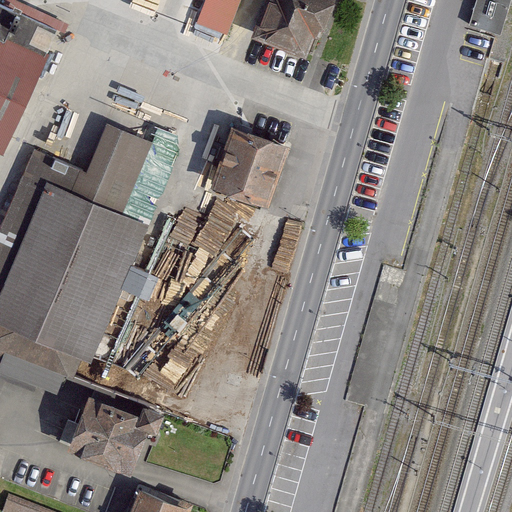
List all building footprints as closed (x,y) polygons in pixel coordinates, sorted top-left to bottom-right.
[(229,31),(241,0),(204,0),(197,19),(229,31)] [(271,0),(258,36),(312,57),(322,31),(320,30),(331,0),(271,0)] [(476,0),(470,23),(503,32),(511,0),(476,0)] [(0,150),(3,152),(59,34),(0,6),(0,150)] [(218,185),(266,202),(285,150),(237,132),(218,185)] [(132,220),(74,196),(85,170),(34,148),(0,229),(0,304),(1,304),(0,306),(0,346),(68,375),(132,220)] [(36,386),(53,393),(60,374),(0,351),(0,380),(34,393),(36,386)] [(142,420),(91,401),(74,447),(126,466),(140,430),(153,435),(160,416),(145,411),(142,420)] [(181,511),(183,509),(144,494),(136,511),(181,511)] [(54,511),(7,495),(1,511),(54,511)]
